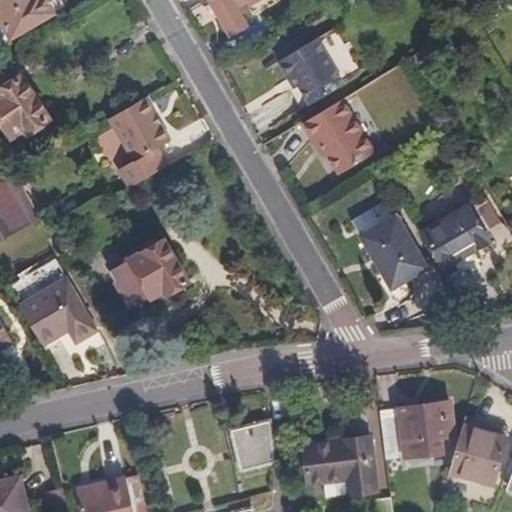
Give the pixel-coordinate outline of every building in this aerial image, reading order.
[(0,0),(0,16),(15,41),(56,15),(45,0),(0,0)] [(207,0),(230,37),(247,26),(239,14),(247,9),(244,2),(247,0),(207,0)] [(494,20),(489,10),(479,16),(483,25),(494,20)] [(294,77),(299,86),(310,105),(345,85),(318,39),(279,62),(290,79),(294,77)] [(28,73),(0,88),(0,106),(5,115),(14,131),(26,124),(29,130),(53,117),(28,73)] [(295,88),(299,86),(294,77),(290,79),(295,88)] [(157,114),(147,98),(111,119),(136,162),(127,167),(137,186),(170,167),(160,149),(173,142),(164,126),(162,127),(154,116),(157,114)] [(340,101),(301,124),(312,143),(316,141),(324,155),(335,174),(371,154),(340,101)] [(164,126),(157,114),(154,116),(162,127),(164,126)] [(316,141),(312,143),(321,157),(324,155),(316,141)] [(16,173),(6,179),(32,225),(42,219),(16,173)] [(8,206),(15,200),(10,193),(2,199),(8,206)] [(502,222),(489,199),(476,206),(489,229),(502,222)] [(422,231),(443,268),(492,240),(471,204),(422,231)] [(428,266),(397,213),(360,235),(391,288),(428,266)] [(191,279),(167,240),(113,272),(133,308),(166,288),(169,292),(191,279)] [(21,308),(69,280),(57,259),(10,287),(21,308)] [(21,308),(45,347),(71,332),(78,345),(99,334),(69,280),(21,308)] [(0,349),(2,349),(14,341),(0,316),(0,349)] [(452,403),(383,412),(389,460),(446,453),(444,438),(457,435),(452,403)] [(510,429),(468,416),(464,426),(507,439),(510,429)] [(277,463),(273,422),(235,431),(243,470),(277,463)] [(507,439),(464,426),(452,472),(495,484),(507,439)] [(380,491),(373,437),(306,445),(310,483),(350,479),(351,494),(380,491)] [(135,511),(127,478),(78,491),(83,511),(135,511)] [(0,511),(30,511),(22,479),(0,484),(0,511)] [(61,511),(70,510),(64,483),(46,488),(51,511),(61,511)] [(380,501),(381,511),(395,511),(394,500),(380,501)]
